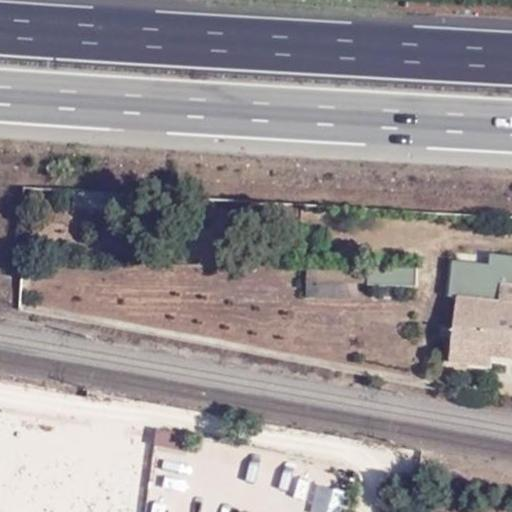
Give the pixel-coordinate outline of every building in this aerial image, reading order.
[(451,296),(458,298),(500,303),(502,285),(511,286),(511,254),(491,252),(492,262),(455,259),(451,296)] [(359,269),(307,268),(307,297),(359,299),(359,269)] [(428,270),(366,269),(366,286),(428,286),(428,270)] [(500,303),(458,298),(451,363),(493,368),(495,357),(511,359),(511,286),(502,285),(500,303)] [(172,457),(169,480),(184,482),(187,459),(172,457)]
